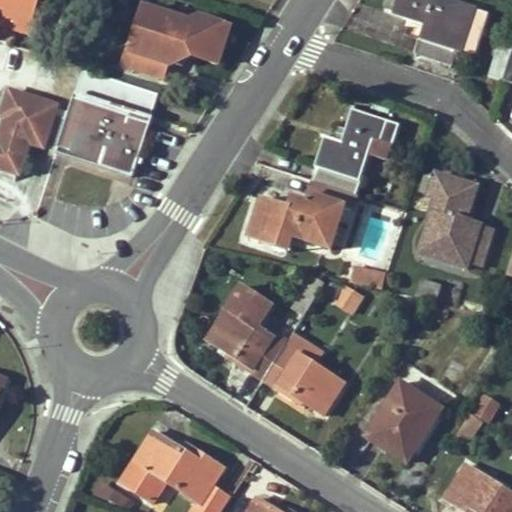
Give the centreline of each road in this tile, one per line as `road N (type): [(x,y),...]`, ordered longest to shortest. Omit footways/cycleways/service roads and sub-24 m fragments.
road 1 (residential): [(119,294),(279,37)]
road 2 (residential): [(371,511),(130,358)]
road 3 (residential): [(511,155),(449,95),(279,37)]
road 4 (residential): [(27,511),(82,369)]
